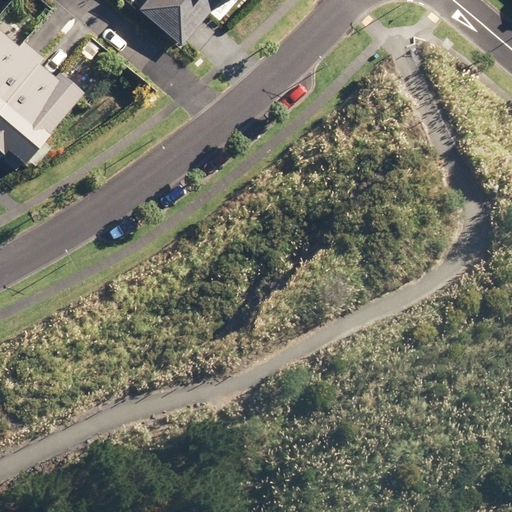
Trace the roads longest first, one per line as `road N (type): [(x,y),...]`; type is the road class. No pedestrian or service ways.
road 1 (residential): [(0,266),(134,188),(225,120)]
road 2 (residential): [(78,0),(225,120)]
road 3 (residential): [(225,120),(353,0)]
